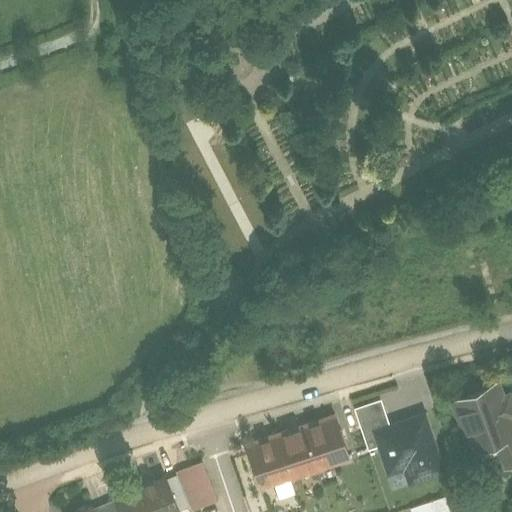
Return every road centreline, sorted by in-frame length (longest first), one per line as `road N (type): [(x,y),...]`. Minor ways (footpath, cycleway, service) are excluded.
road 1 (residential): [(205,417),(511,329)]
road 2 (residential): [(20,482),(205,417)]
